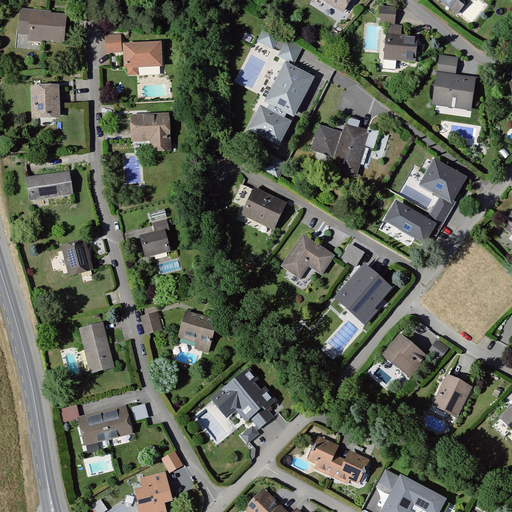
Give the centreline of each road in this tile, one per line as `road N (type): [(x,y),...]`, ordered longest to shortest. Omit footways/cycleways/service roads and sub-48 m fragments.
road 1 (residential): [(220,506),(151,390),(139,351),(101,198),(92,0)]
road 2 (secondary): [(55,511),(0,263)]
road 3 (residential): [(407,302),(261,462)]
road 4 (residential): [(511,173),(407,302)]
road 5 (residential): [(407,302),(511,371)]
road 6 (residential): [(406,0),(475,55),(511,59)]
